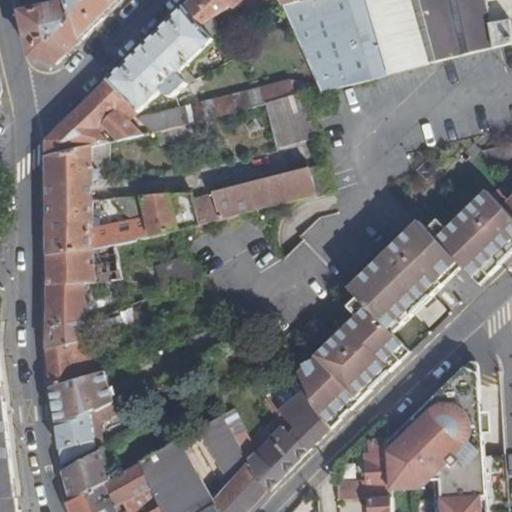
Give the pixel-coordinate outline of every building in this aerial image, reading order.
[(69,0),(70,2),(83,40),(123,0),(69,0)] [(192,0),(184,8),(213,40),(225,33),(211,19),(228,7),(232,7),(241,0),(192,0)] [(285,6),(321,88),(323,92),(499,49),(494,26),(489,1),(489,0),(316,0),(288,5),(285,6)] [(59,65),(83,40),(70,2),(24,13),(35,57),(59,65)] [(278,7),(261,10),(263,18),(278,15),(278,7)] [(184,8),(111,80),(140,110),(169,83),(169,89),(172,93),(181,91),(191,80),(182,69),(213,40),(184,8)] [(499,49),(511,46),(511,35),(509,23),(494,26),(499,49)] [(140,110),(111,80),(49,141),(49,158),(93,147),(109,143),(155,131),(142,119),(136,114),(140,110)] [(292,81),(142,119),(155,131),(158,131),(211,119),(221,116),(267,105),(307,96),(323,92),(321,88),(292,81)] [(318,135),(307,96),(267,105),(277,145),(318,135)] [(222,127),(221,116),(211,119),(213,129),(222,127)] [(211,119),(158,131),(160,142),(213,129),(211,119)] [(94,201),(94,181),(100,180),(110,179),(109,143),(93,147),(49,158),(50,254),(87,250),(120,243),(175,230),(218,220),(216,212),(212,213),(207,196),(195,199),(197,212),(183,216),(177,217),(171,196),(144,198),(147,218),(93,231),(94,201)] [(304,143),(293,146),(299,169),(310,166),(304,143)] [(511,156),(511,143),(485,151),(493,162),(511,156)] [(319,194),(333,191),(326,167),(313,170),(319,194)] [(215,194),(222,219),(319,194),(313,170),(215,194)] [(511,192),(506,184),(492,197),(499,203),(511,192)] [(484,282),(511,254),(511,215),(499,203),(492,197),(487,192),(478,202),(473,201),(468,206),(468,215),(461,222),(459,221),(450,231),(445,235),(451,241),(464,253),(484,282)] [(215,194),(207,196),(212,213),(216,212),(218,220),(222,219),(215,194)] [(178,196),(183,216),(197,212),(195,199),(194,195),(178,196)] [(144,198),(94,201),(93,231),(147,218),(144,198)] [(450,231),(440,222),(430,231),(439,240),(445,235),(450,231)] [(427,255),(451,241),(445,235),(439,240),(430,231),(422,223),(407,238),(403,242),(404,243),(396,252),(386,252),(382,255),(381,266),(374,273),(371,271),(350,291),(356,297),(361,294),(427,255)] [(481,285),(484,282),(464,253),(451,241),(427,255),(361,294),(398,336),(407,321),(452,278),(464,267),(481,285)] [(87,250),(50,254),(50,326),(87,321),(87,284),(102,283),(126,278),(120,243),(87,250)] [(169,291),(202,278),(190,257),(159,268),(169,291)] [(0,511),(18,511),(9,435),(1,348),(0,347),(0,297),(6,294),(0,281),(0,511)] [(333,431),(413,352),(398,336),(361,294),(356,297),(359,300),(368,310),(358,319),(349,329),(350,331),(342,338),(333,338),(329,342),(328,348),(328,353),(321,359),(319,358),(314,362),(305,367),(305,371),(299,376),(307,393),(319,413),(333,431)] [(368,310),(359,300),(349,309),(358,319),(368,310)] [(121,309),(123,328),(130,330),(136,329),(135,304),(121,309)] [(87,321),(50,326),(51,349),(78,342),(90,338),(123,328),(121,309),(108,314),(87,321)] [(90,338),(78,342),(78,347),(74,349),(75,358),(93,353),(90,338)] [(78,342),(51,349),(53,385),(99,369),(96,353),(93,353),(75,358),(74,349),(78,347),(78,342)] [(205,364),(215,382),(247,363),(236,345),(205,364)] [(84,416),(115,401),(112,395),(107,366),(99,369),(53,385),(59,427),(84,420),(84,416)] [(437,397),(388,444),(392,483),(432,481),(434,481),(442,480),(444,511),(488,511),(485,457),(480,395),(478,376),(466,369),(453,380),(437,397)] [(133,392),(115,401),(119,411),(136,402),(133,392)] [(311,452),(333,431),(319,413),(307,393),(282,412),(291,424),(296,431),(294,437),(311,452)] [(268,402),(271,408),(277,404),(274,399),(268,402)] [(59,427),(64,462),(96,445),(94,424),(103,419),(119,411),(115,401),(84,416),(84,420),(59,427)] [(249,511),(271,489),(257,477),(257,473),(237,435),(225,412),(200,427),(214,455),(229,488),(210,511),(178,441),(143,462),(162,510),(162,511),(249,511)] [(103,419),(94,424),(96,445),(105,440),(103,419)] [(272,490),(311,452),(294,437),(296,431),(291,424),(257,455),(246,432),(237,435),(257,473),(257,477),(271,489),(272,490)] [(388,444),(388,442),(373,444),(373,453),(368,453),(370,484),(392,483),(388,444)] [(66,470),(74,501),(111,482),(103,449),(66,470)] [(69,505),(71,511),(117,511),(116,508),(133,499),(138,511),(158,511),(162,510),(143,462),(111,482),(74,501),(69,505)] [(444,511),(442,480),(434,481),(436,511),(444,511)] [(432,481),(392,483),(392,491),(425,489),(432,481)] [(392,483),(370,484),(371,497),(392,496),(392,491),(392,483)] [(370,484),(337,484),(339,499),(371,497),(370,484)] [(393,511),(392,496),(371,497),(372,511),(393,511)] [(116,508),(117,511),(138,511),(133,499),(116,508)]
